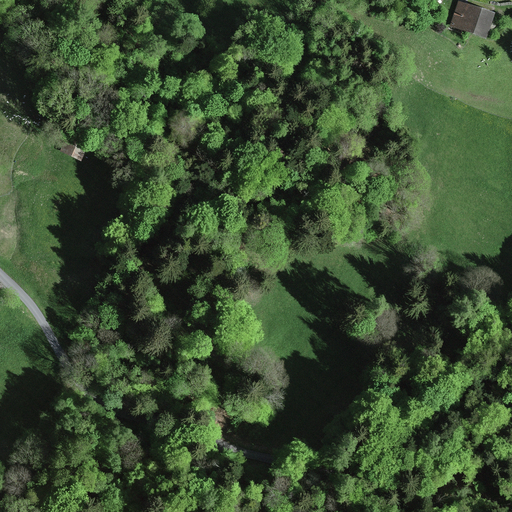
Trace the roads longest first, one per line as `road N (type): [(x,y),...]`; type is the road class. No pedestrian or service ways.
road 1 (unclassified): [(0,273),(96,407),(349,478),(363,489),(355,511)]
road 2 (track): [(363,489),(511,506)]
